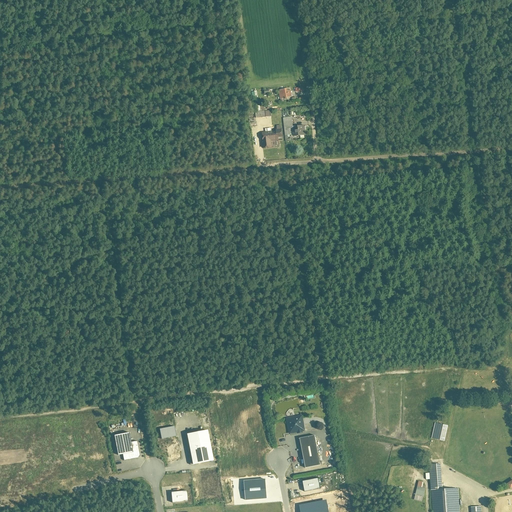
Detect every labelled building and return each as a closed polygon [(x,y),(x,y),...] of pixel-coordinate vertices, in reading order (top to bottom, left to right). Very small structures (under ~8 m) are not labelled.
[(286,89),(279,90),(281,99),(293,96),(291,90),(286,91),(286,89)] [(291,118),(284,119),(285,134),(291,134),(290,127),(292,126),(291,118)] [(305,124),(294,126),(296,136),(306,134),(305,124)] [(262,141),(263,147),(272,146),(271,141),(280,140),(279,131),(263,133),(264,140),(262,141)] [(301,414),(286,417),(289,433),(305,430),(301,414)] [(435,439),(447,441),(450,427),(438,425),(435,439)] [(159,429),(161,439),(177,436),(175,426),(159,429)] [(210,430),(186,434),(192,464),(215,460),(210,430)] [(124,454),(125,460),(141,457),(138,441),(134,442),(132,433),(116,436),(119,455),(124,454)] [(316,437),(300,439),(305,467),(320,464),(316,437)] [(331,458),(333,469),(340,467),(338,456),(331,458)] [(459,511),(457,489),(444,490),(442,463),(429,464),(431,492),(432,492),(433,511),(482,511),(482,507),(471,507),(471,511),(459,511)] [(305,491),(320,488),(318,478),(303,481),(305,491)] [(244,481),(246,500),(268,498),(267,479),(244,481)] [(418,487),(416,496),(422,498),(424,489),(422,488),(418,487)] [(172,492),(172,502),(188,501),(188,491),(172,492)] [(300,511),(329,511),(327,500),(300,505),(300,511)]
